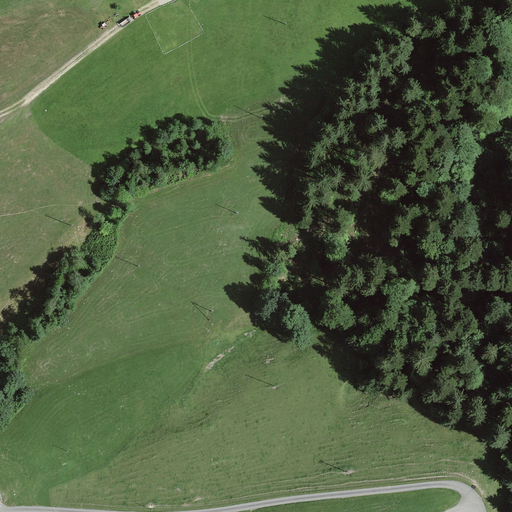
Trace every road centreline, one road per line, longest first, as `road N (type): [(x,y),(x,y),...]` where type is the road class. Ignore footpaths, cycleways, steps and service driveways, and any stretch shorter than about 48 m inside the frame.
road 1 (unclassified): [(212,511),(432,484),(450,484),(476,501)]
road 2 (track): [(0,116),(159,0)]
